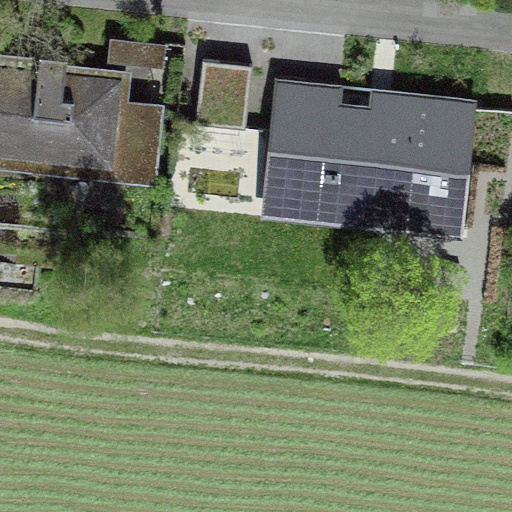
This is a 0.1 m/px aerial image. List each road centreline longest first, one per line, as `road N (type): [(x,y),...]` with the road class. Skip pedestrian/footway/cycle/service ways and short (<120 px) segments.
road 1 (track): [(0,331),(511,388)]
road 2 (residential): [(162,0),(511,39)]
